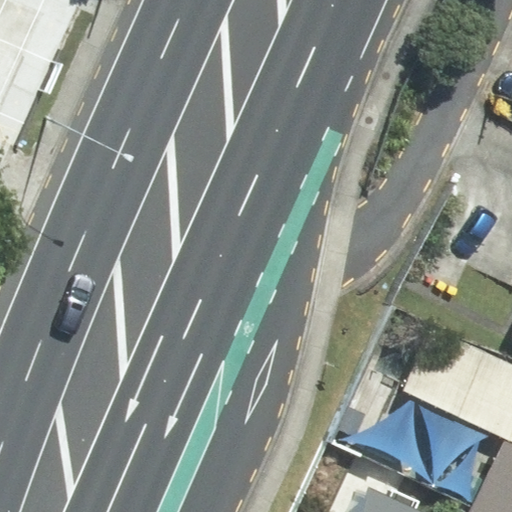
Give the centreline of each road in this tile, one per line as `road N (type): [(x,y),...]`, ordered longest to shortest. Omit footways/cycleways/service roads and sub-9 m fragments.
road 1 (primary): [(0,449),(85,232),(190,0)]
road 2 (primary): [(347,0),(221,288)]
road 3 (primary): [(221,288),(129,511)]
road 4 (primary): [(221,288),(245,409),(205,511)]
